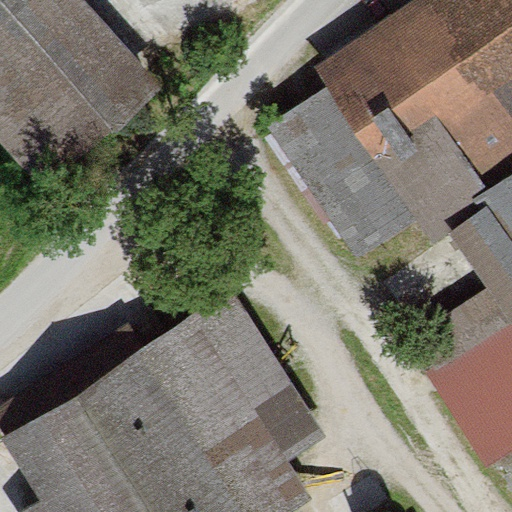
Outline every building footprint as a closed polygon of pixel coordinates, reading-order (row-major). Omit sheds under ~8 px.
[(106,0),(0,0),(0,97),(48,151),(154,56),(106,0)] [(511,0),(392,0),(321,51),(330,70),(264,112),(354,248),(418,206),(436,232),(459,218),(450,204),(478,185),(471,176),(511,148),(511,0)] [(511,148),(471,176),(478,185),(450,204),(459,218),(494,272),(416,323),(439,358),(430,364),(487,451),(496,446),(511,471),(511,148)] [(325,413),(232,270),(142,329),(128,308),(0,393),(0,401),(48,474),(19,494),(30,511),(246,511),(269,497),(311,469),(290,436),(325,413)] [(278,511),(269,497),(246,511),(278,511)]
